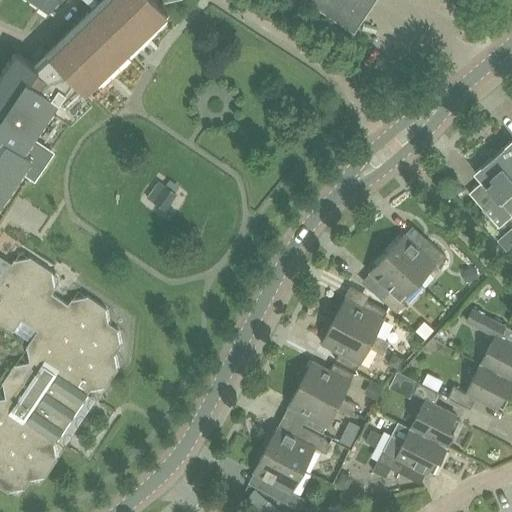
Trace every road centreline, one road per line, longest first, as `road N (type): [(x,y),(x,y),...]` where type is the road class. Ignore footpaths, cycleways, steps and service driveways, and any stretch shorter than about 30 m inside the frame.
road 1 (secondary): [(158,477),(194,433),(284,258),(330,202)]
road 2 (secondary): [(476,72),(383,135),(330,202)]
road 3 (secondary): [(330,202),(423,138),(476,72)]
